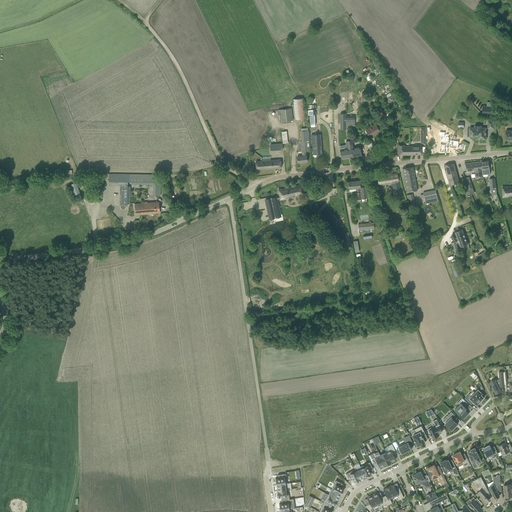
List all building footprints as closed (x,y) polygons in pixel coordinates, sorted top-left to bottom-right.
[(356,83),(343,85),(345,93),(357,90),(356,83)] [(296,119),(306,117),(303,97),(293,99),(296,119)] [(393,126),(377,100),(375,102),(376,104),(372,106),(388,130),(393,126)] [(493,115),(494,106),(483,105),(482,114),(493,115)] [(293,120),(291,108),(278,110),(280,122),(293,120)] [(375,124),(366,130),(370,137),(380,132),(378,129),(384,126),(380,120),(375,124)] [(486,139),(486,128),(481,128),(481,126),(475,126),(475,128),(470,128),(470,136),(480,136),(479,139),(486,139)] [(321,134),(311,135),(313,155),(322,154),(321,134)] [(441,136),(439,152),(447,153),(448,147),(458,148),(459,141),(449,140),(449,137),(441,136)] [(341,159),(351,157),(349,140),(346,141),(347,149),(340,150),(341,159)] [(349,140),(351,157),(361,156),(360,147),(354,148),(352,140),(349,140)] [(297,156),(298,163),(307,162),(306,151),(310,151),(309,141),(300,142),(302,152),(301,152),(302,156),(297,156)] [(397,155),(409,155),(409,146),(405,146),(405,145),(397,145),(397,155)] [(409,146),(409,155),(421,155),(421,146),(409,146)] [(263,160),(256,161),(256,165),(257,170),(281,169),(281,164),(281,160),(270,161),(270,160),(263,160)] [(481,161),(482,169),(483,175),(490,174),(490,168),(489,160),(481,161)] [(483,177),(483,175),(482,169),(481,161),(465,163),(466,168),(467,172),(475,171),(476,178),(483,177)] [(450,185),(455,184),(459,183),(454,163),(445,165),(450,185)] [(417,190),(413,167),(403,168),(407,192),(417,190)] [(129,204),(130,204),(130,186),(128,186),(128,182),(154,183),(156,185),(155,196),(160,196),(161,180),(159,178),(156,178),(156,175),(109,173),(109,181),(120,181),(119,205),(127,205),(127,201),(129,201),(129,204)] [(397,173),(377,176),(378,185),(392,182),(393,186),(391,186),(392,193),(401,191),(400,183),(399,183),(397,173)] [(355,192),(356,200),(367,198),(366,187),(360,187),(359,181),(348,182),(349,189),(356,188),(356,192),(355,192)] [(76,182),(70,184),(74,195),(80,193),(76,182)] [(273,207),(267,208),(269,218),(275,217),(274,214),(280,213),(278,202),(277,199),(280,199),(302,194),(301,190),(300,185),(278,190),(280,195),(280,197),(277,198),(277,197),(271,198),(273,207)] [(511,186),(503,187),(503,197),(509,197),(509,196),(511,196),(511,186)] [(435,190),(424,193),(426,204),(433,202),(438,201),(435,190)] [(406,195),(409,205),(415,203),(412,194),(406,195)] [(148,214),(160,213),(159,202),(135,204),(136,215),(148,214)] [(468,244),(462,229),(455,232),(461,247),(468,244)] [(455,241),(451,243),(455,253),(459,251),(455,241)] [(484,251),(477,256),(480,260),(487,256),(484,251)] [(456,261),(451,263),(456,276),(461,274),(456,261)] [(499,372),(500,379),(491,383),(492,387),(493,391),(494,390),(496,394),(501,391),(499,387),(500,387),(504,387),(504,385),(506,384),(505,372),(503,372),(499,372)] [(483,399),(483,398),(483,397),(481,394),(482,393),(478,390),(471,397),(468,395),(465,398),(471,404),(474,402),(476,404),(480,400),(481,401),(483,399)] [(467,408),(465,406),(468,403),(462,397),(457,403),(460,405),(455,410),(460,414),(459,415),(460,416),(460,415),(462,417),(463,418),(465,416),(469,413),(465,410),(467,408)] [(459,422),(457,420),(459,418),(453,412),(450,416),(452,418),(446,424),(448,426),(447,427),(451,430),(451,429),(452,430),(459,422)] [(430,433),(433,438),(434,438),(434,439),(437,437),(436,436),(440,435),(438,433),(442,431),(436,419),(433,421),(434,424),(433,425),(433,426),(427,430),(429,434),(430,433)] [(425,442),(422,436),(426,434),(421,426),(415,429),(417,433),(413,435),(415,440),(414,440),(415,441),(415,440),(416,443),(418,446),(420,445),(420,444),(421,444),(425,442)] [(396,441),(393,443),(398,454),(401,453),(401,454),(412,449),(409,445),(413,443),(409,435),(405,437),(407,441),(405,442),(405,444),(399,447),(396,441)] [(510,452),(511,450),(511,448),(510,443),(507,445),(506,444),(505,445),(504,443),(499,446),(501,451),(500,451),(502,455),(509,451),(510,452)] [(392,444),(386,446),(389,451),(386,452),(390,462),(391,462),(396,459),(393,454),(396,453),(392,444)] [(493,458),(498,455),(494,446),(491,448),(490,446),(488,447),(488,446),(483,448),(488,457),(492,455),(493,458)] [(476,449),(476,450),(475,447),(470,450),(471,451),(468,453),(471,459),(470,459),(474,468),(478,465),(477,463),(481,461),(480,457),(481,457),(479,453),(478,453),(476,451),(477,450),(476,449)] [(464,459),(460,451),(457,453),(453,454),(453,455),(457,464),(461,462),(464,467),(470,464),(467,457),(464,459)] [(384,465),(380,455),(376,457),(374,452),(369,455),(374,464),(377,462),(379,467),(384,465)] [(390,462),(386,452),(380,455),(384,465),(385,465),(391,462),(390,462)] [(453,470),(455,473),(458,472),(452,460),(449,461),(448,460),(446,461),(446,460),(445,460),(444,459),(441,461),(442,462),(440,462),(442,465),(441,465),(442,466),(443,468),(443,469),(444,471),(445,471),(445,472),(451,469),(452,471),(453,470)] [(369,462),(360,467),(365,476),(369,474),(369,475),(372,474),(370,472),(370,471),(373,469),(369,462)] [(428,468),(427,468),(431,476),(434,474),(435,477),(438,475),(442,484),(447,482),(439,466),(436,467),(434,465),(431,466),(430,465),(428,467),(428,468)] [(360,467),(355,469),(360,479),(360,478),(364,476),(365,476),(360,467)] [(355,469),(346,474),(349,481),(352,479),(354,482),(360,479),(355,469)] [(416,472),(411,475),(413,479),(414,478),(414,479),(416,483),(417,483),(422,480),(423,483),(422,484),(425,489),(429,487),(430,486),(428,482),(430,482),(427,475),(424,477),(423,474),(422,475),(420,471),(416,473),(416,472)] [(278,478),(275,478),(276,485),(287,483),(285,473),(278,475),(278,478)] [(494,484),(489,487),(492,494),(495,498),(500,496),(497,490),(498,490),(499,490),(498,485),(501,485),(500,480),(500,475),(497,475),(497,476),(493,477),(494,484)] [(489,492),(481,477),(472,481),(474,481),(476,486),(475,487),(479,491),(477,494),(485,504),(489,500),(486,496),(485,494),(489,492)] [(336,480),(331,489),(341,494),(343,490),(343,491),(345,489),(342,487),(342,488),(341,487),(343,484),(336,480)] [(391,485),(388,487),(393,497),(397,495),(399,500),(404,497),(398,486),(395,488),(394,485),(392,486),(391,485)] [(393,497),(388,487),(385,488),(385,489),(383,490),(386,495),(383,496),(387,505),(392,503),(390,499),(393,497)] [(278,495),(277,495),(277,498),(280,497),(281,497),(281,500),(289,499),(288,489),(277,491),(278,495)] [(331,489),(328,494),(338,500),(338,499),(337,499),(340,494),(341,494),(331,489)] [(387,505),(383,496),(380,498),(377,493),(376,493),(373,494),(373,495),(372,495),(377,505),(380,503),(382,506),(386,504),(387,505)] [(427,498),(429,502),(438,498),(436,493),(427,498)] [(328,494),(324,503),(331,507),(332,504),(335,505),(338,500),(328,494)] [(309,495),(305,502),(310,505),(313,498),(309,495)] [(377,505),(372,495),(372,496),(371,495),(368,497),(367,498),(370,504),(365,506),(370,511),(376,511),(377,511),(376,511),(379,510),(380,510),(377,505)] [(444,499),(443,496),(438,498),(429,502),(431,506),(437,503),(444,499)] [(480,506),(482,504),(477,498),(476,499),(473,497),(470,499),(472,501),(468,505),(471,508),(472,508),(475,511),(477,511),(482,508),(480,506)] [(282,503),(279,504),(280,510),(291,509),(289,499),(281,500),(282,503)] [(324,503),(319,511),(332,511),(333,511),(330,510),(329,510),(331,507),(324,503)]
